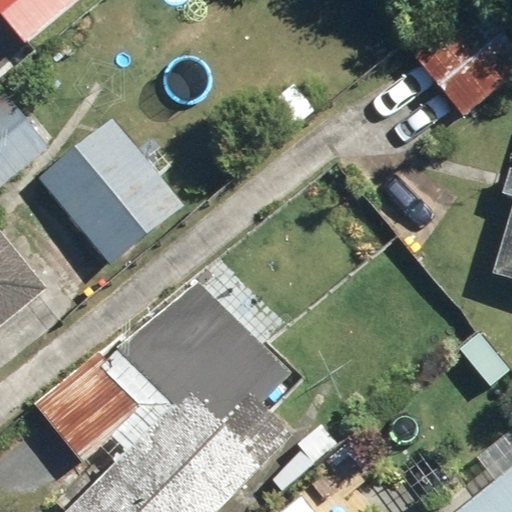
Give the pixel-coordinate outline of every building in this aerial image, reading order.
[(0,0),(0,23),(29,58),(98,0),(0,0)] [(417,67),(458,129),(511,92),(511,39),(495,15),(417,67)] [(0,338),(47,301),(0,243),(0,198),(51,157),(3,98),(0,100),(0,338)] [(38,180),(109,277),(189,220),(118,123),(38,180)] [(511,180),(504,204),(511,205),(511,225),(495,280),(511,285),(511,180)] [(74,511),(226,511),(294,444),(262,412),(293,382),(198,288),(104,367),(96,356),(31,408),(82,470),(99,454),(115,471),(74,511)] [(295,451),(310,469),(334,451),(319,431),(295,451)] [(511,511),(511,475),(467,511),(511,511)] [(308,511),(300,502),(287,511),(308,511)]
